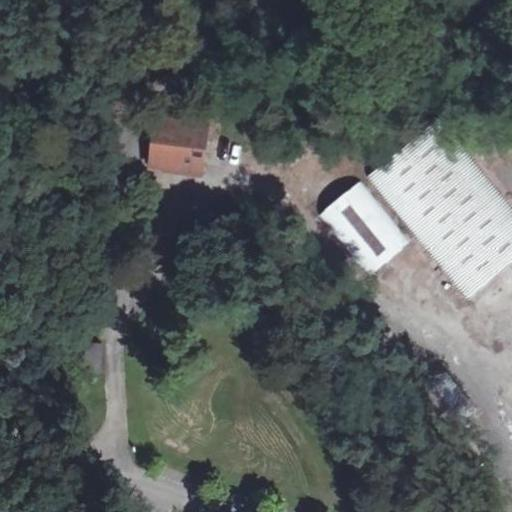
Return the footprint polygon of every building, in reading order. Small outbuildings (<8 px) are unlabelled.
[(467,301),(511,263),(511,204),(448,124),(376,185),(467,301)] [(167,127),(161,174),(212,179),(217,133),(167,127)] [(371,282),(411,251),(366,192),(325,223),(371,282)] [(87,379),(106,381),(109,349),(89,347),(87,379)] [(452,375),(436,386),(463,426),(479,415),(452,375)] [(437,423),(448,413),(429,389),(417,399),(437,423)]
